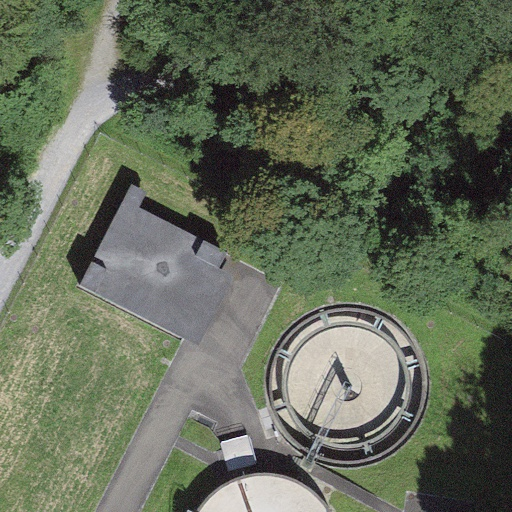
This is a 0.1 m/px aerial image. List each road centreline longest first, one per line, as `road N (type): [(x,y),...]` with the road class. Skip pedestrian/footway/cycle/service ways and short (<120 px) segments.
road 1 (track): [(103,93),(364,25),(511,13)]
road 2 (unclassified): [(0,267),(103,93)]
